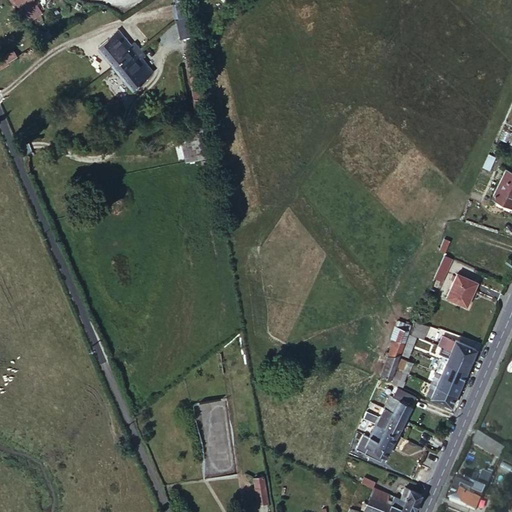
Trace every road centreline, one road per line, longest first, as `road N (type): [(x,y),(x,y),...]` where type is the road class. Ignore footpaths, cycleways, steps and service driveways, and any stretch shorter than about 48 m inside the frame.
road 1 (unclassified): [(0,117),(167,511)]
road 2 (secondary): [(511,309),(423,511)]
